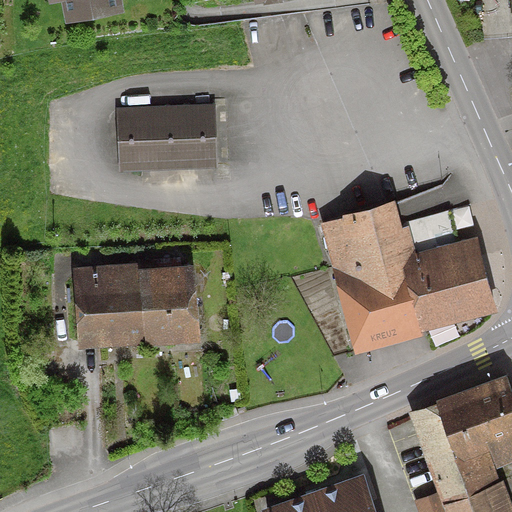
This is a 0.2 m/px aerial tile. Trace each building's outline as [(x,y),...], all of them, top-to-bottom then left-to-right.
[(62,0),(66,17),(118,8),(116,0),(62,0)] [(212,164),(210,107),(117,111),(119,168),(212,164)] [(445,211),(439,185),(388,205),(321,222),(355,350),(359,349),(356,339),(491,303),(475,242),(448,249),(443,229),(451,227),(447,210),(445,211)] [(72,276),(76,343),(141,338),(141,341),(149,340),(148,337),(188,335),(188,337),(196,337),(195,329),(193,330),(187,268),(72,276)] [(471,389),(494,462),(511,455),(511,399),(505,377),(471,389)] [(442,456),(430,460),(441,492),(444,502),(486,486),(473,449),(486,444),(493,463),(494,462),(471,389),(439,401),(439,400),(434,402),(448,443),(438,446),(442,456)] [(265,511),(371,511),(359,478),(265,511)] [(495,511),(486,486),(444,502),(448,511),(495,511)] [(448,511),(444,502),(441,492),(416,501),(419,511),(448,511)]
